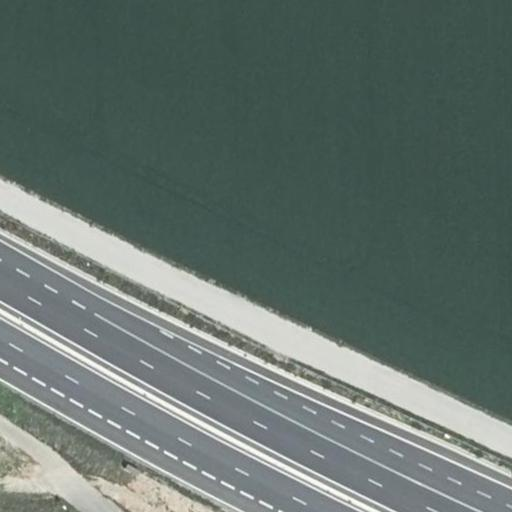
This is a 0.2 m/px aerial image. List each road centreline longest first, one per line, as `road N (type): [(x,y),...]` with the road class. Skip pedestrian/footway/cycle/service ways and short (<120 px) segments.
road 1 (trunk): [(511,505),(392,459),(0,263)]
road 2 (trunk): [(435,511),(0,280)]
road 3 (trunk): [(0,338),(323,511)]
road 4 (track): [(511,442),(253,323)]
road 5 (track): [(0,203),(151,283),(253,323)]
road 6 (track): [(102,511),(0,421)]
